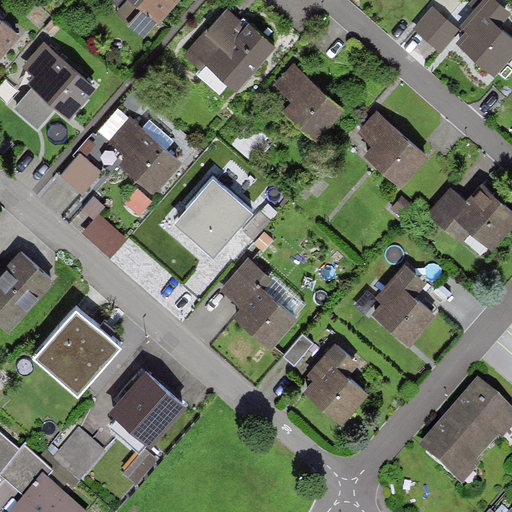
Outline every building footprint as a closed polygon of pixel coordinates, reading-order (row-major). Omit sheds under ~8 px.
[(146,32),(175,0),(125,0),(119,7),(146,32)] [(511,55),(511,30),(501,21),(511,8),(511,4),(507,0),(477,0),(458,23),(435,3),(415,25),(449,55),(462,40),(498,71),(511,55)] [(269,46),(223,7),(181,57),(227,96),(269,46)] [(0,61),(23,33),(0,14),(0,61)] [(94,80),(47,40),(28,62),(36,70),(28,79),(31,83),(13,103),(36,123),(55,102),(67,112),(94,80)] [(342,110),(293,64),(273,86),(289,100),(281,110),(313,140),(342,110)] [(430,150),(377,105),(358,127),(372,139),(364,148),(403,181),(430,150)] [(179,156),(121,106),(102,127),(128,150),(120,159),(153,187),(179,156)] [(101,171),(79,152),(61,174),(83,193),(101,171)] [(452,178),(425,209),(449,229),(459,218),(491,246),(511,222),(511,202),(482,177),(468,193),(452,178)] [(204,178),(176,214),(179,217),(170,228),(215,263),(238,234),(248,242),(266,219),(228,189),(224,194),(204,178)] [(130,236),(102,211),(85,230),(113,255),(130,236)] [(0,330),(4,334),(47,284),(12,253),(0,265),(0,330)] [(263,274),(244,258),(215,292),(236,310),(227,321),(267,353),(294,322),(251,288),(263,274)] [(422,282),(399,265),(374,298),(378,302),(368,316),(411,349),(437,315),(412,296),(422,282)] [(80,389),(112,351),(64,312),(33,350),(80,389)] [(309,345),(297,336),(279,359),(290,368),(309,345)] [(339,428),(366,394),(348,380),(359,369),(327,344),(301,374),(309,381),(298,394),(339,428)] [(139,371),(103,412),(143,448),(180,407),(139,371)] [(511,418),(475,386),(413,455),(459,495),(511,434),(511,418)] [(75,434),(51,460),(75,482),(99,456),(75,434)] [(0,475),(18,454),(0,439),(0,493),(8,484),(0,477),(0,475)] [(151,462),(139,451),(117,474),(129,485),(151,462)] [(66,511),(38,485),(13,511),(66,511)]
